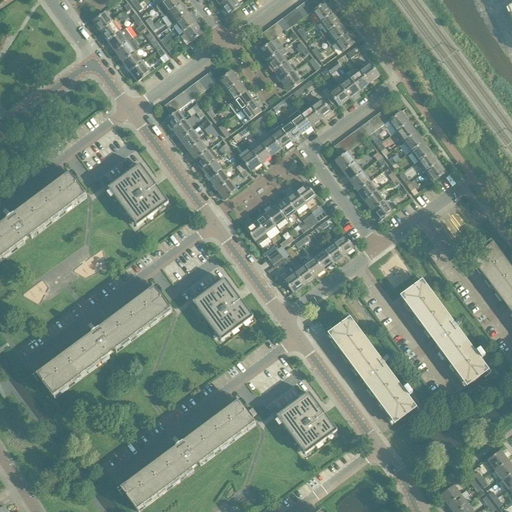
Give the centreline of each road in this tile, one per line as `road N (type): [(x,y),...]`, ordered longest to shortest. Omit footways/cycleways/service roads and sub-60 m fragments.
road 1 (residential): [(404,75),(308,150),(376,245)]
road 2 (residential): [(29,358),(216,222)]
road 3 (residential): [(114,473),(298,338)]
road 4 (residential): [(456,395),(355,263)]
road 5 (residential): [(0,206),(133,111)]
road 6 (residential): [(511,337),(418,214)]
road 7 (tertiary): [(216,222),(133,111)]
road 8 (tertiary): [(379,448),(298,338)]
road 9 (tertiary): [(0,135),(95,61)]
